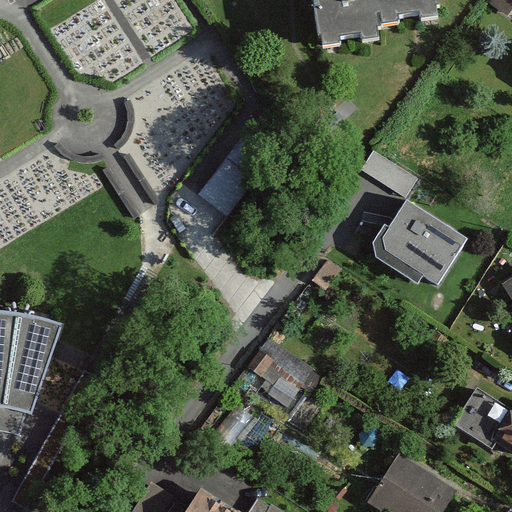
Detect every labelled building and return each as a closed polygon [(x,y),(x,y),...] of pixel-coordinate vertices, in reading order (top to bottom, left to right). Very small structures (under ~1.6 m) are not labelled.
[(376,0),(313,0),(321,47),(339,45),(338,38),(359,34),(360,40),(382,37),(380,25),(376,0)] [(436,0),(376,0),(380,25),(397,23),(396,16),(420,13),(421,20),(439,17),(436,0)] [(511,6),(511,0),(488,0),(508,13),(511,6)] [(230,213),(274,152),(244,131),(200,192),(230,213)] [(418,177),(373,150),(362,169),(406,196),(418,177)] [(422,276),(437,286),(466,240),(407,202),(390,229),(385,226),(374,243),(376,258),(416,284),(422,276)] [(511,298),(511,277),(502,284),(511,298)] [(0,312),(0,431),(18,437),(23,420),(26,411),(31,411),(34,402),(56,339),(61,325),(38,318),(16,314),(0,312)] [(248,379),(296,397),(301,385),(314,390),(321,372),(283,358),(289,344),(265,336),(248,379)] [(511,411),(476,389),(453,423),(490,447),(495,440),(511,450),(511,411)] [(400,455),(369,502),(384,511),(440,511),(455,490),(400,455)] [(164,511),(175,496),(150,480),(129,511),(164,511)] [(238,511),(201,488),(185,511),(238,511)]
